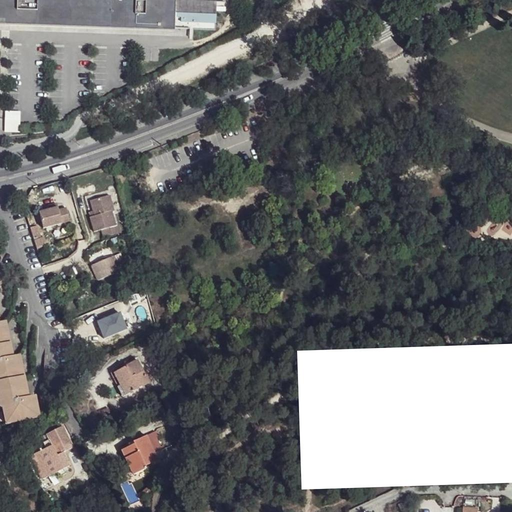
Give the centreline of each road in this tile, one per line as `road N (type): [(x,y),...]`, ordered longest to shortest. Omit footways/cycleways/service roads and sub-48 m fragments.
road 1 (secondary): [(441,0),(361,45),(205,111),(113,148),(0,179)]
road 2 (residential): [(0,214),(47,339),(55,392),(83,442)]
road 3 (unknown): [(26,276),(81,253),(87,231),(79,192),(97,153)]
road 4 (unclassified): [(511,493),(410,490),(362,511)]
